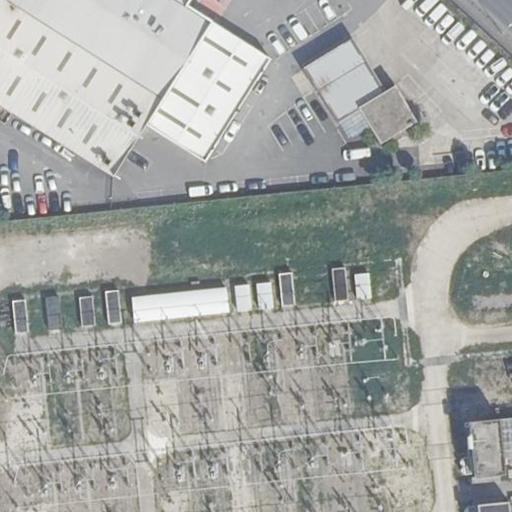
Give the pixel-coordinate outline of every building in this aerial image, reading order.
[(0,0),(0,105),(113,177),(147,127),(207,166),(270,67),(186,10),(192,0),(0,0)] [(361,112),(381,147),(419,126),(398,90),(386,97),(354,42),(305,66),(339,125),(361,112)] [(330,269),(333,302),(347,301),(344,268),(330,269)] [(289,271),(276,273),(279,306),(293,305),(289,271)] [(351,275),(355,299),(370,297),(366,273),(351,275)] [(256,307),(271,307),(270,283),(255,283),(256,307)] [(235,309),(249,308),(248,285),(234,285),(235,309)] [(129,298),(132,322),(227,313),(225,289),(129,298)] [(116,291),(102,292),(106,324),(120,323),(116,291)] [(76,297),(79,327),(92,325),(90,295),(76,297)] [(59,329),(56,296),(42,298),(46,330),(59,329)] [(23,299),(9,301),(13,333),(27,332),(23,299)] [(506,461),(511,460),(511,419),(460,421),(462,479),(506,478),(506,461)]
